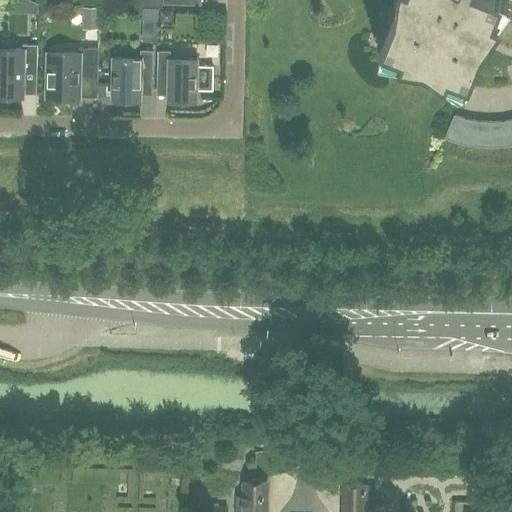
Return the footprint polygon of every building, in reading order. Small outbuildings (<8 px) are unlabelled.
[(487,44),(502,22),(501,21),(509,0),(508,0),(398,0),(397,8),(399,8),(399,7),(413,13),(411,19),(396,13),(381,52),(400,62),(402,62),(426,66),(446,80),(447,79),(468,87),(483,48),(469,43),(472,37),(485,42),(487,44)] [(0,97),(23,98),(23,74),(24,73),(37,73),(38,46),(23,46),(23,50),(0,49),(0,97)] [(49,53),(48,100),(79,100),(80,78),(81,77),(94,77),(95,49),(79,49),(79,54),(49,53)] [(141,59),(114,59),(113,101),(141,102),(141,76),(153,77),(154,51),(141,51),(141,59)] [(171,52),(158,52),(157,77),(169,77),(169,103),(197,103),(197,90),(214,90),(214,66),(198,66),(183,61),(171,60),(171,52)] [(460,146),(467,120),(455,116),(444,141),(460,146)] [(479,122),(467,120),(460,146),(476,149),(479,122)] [(511,120),(503,122),(507,149),(511,148),(511,120)] [(491,123),(479,122),(476,149),(491,150),(491,123)] [(503,122),(491,123),(491,150),(507,149),(503,122)] [(262,511),(264,484),(254,479),(252,479),(243,483),(243,497),(237,497),(236,511),(262,511)] [(344,511),(364,511),(365,484),(356,480),(355,480),(346,484),(344,511)]
